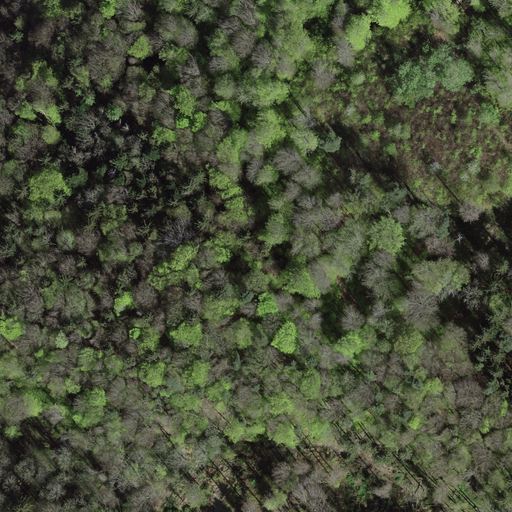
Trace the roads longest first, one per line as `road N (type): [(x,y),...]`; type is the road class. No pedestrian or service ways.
road 1 (track): [(192,375),(213,332),(366,222),(450,187),(477,201),(493,231)]
road 2 (track): [(511,208),(491,234),(464,322),(467,363),(511,413)]
road 3 (track): [(508,511),(451,392),(454,369),(467,363)]
